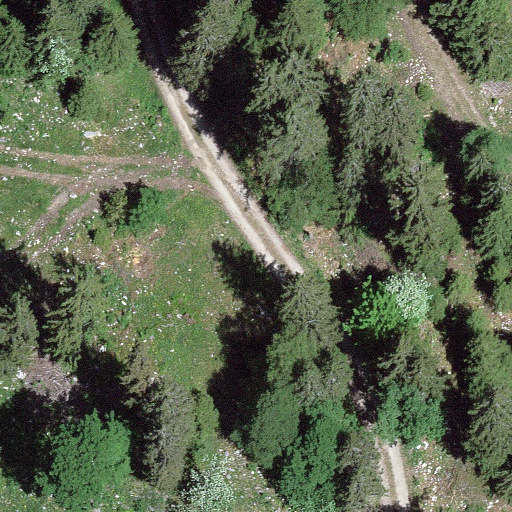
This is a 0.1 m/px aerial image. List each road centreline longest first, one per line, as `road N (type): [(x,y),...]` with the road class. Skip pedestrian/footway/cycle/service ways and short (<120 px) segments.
road 1 (track): [(397,511),(388,432),(372,399),(206,148),(158,54),(142,0)]
road 2 (track): [(511,212),(429,108),(403,0)]
